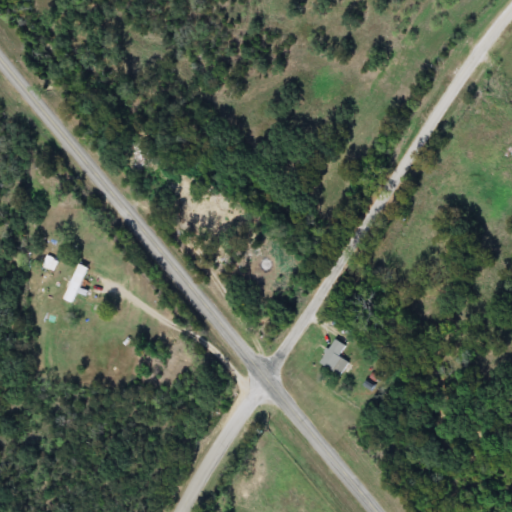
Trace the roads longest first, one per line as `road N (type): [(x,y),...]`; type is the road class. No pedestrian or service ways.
road 1 (residential): [(180,511),(511,9)]
road 2 (tertiary): [(265,378),(0,55)]
road 3 (tertiary): [(378,511),(265,378)]
